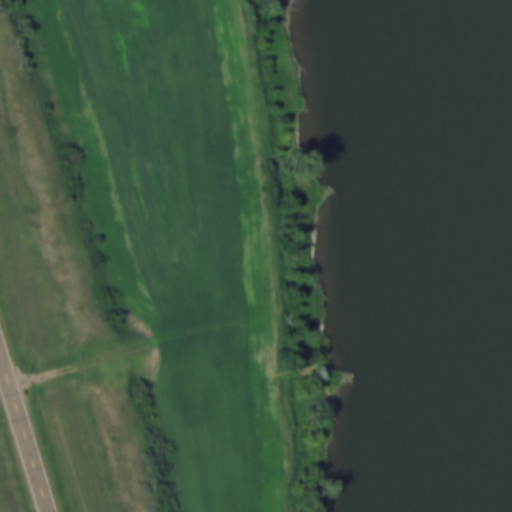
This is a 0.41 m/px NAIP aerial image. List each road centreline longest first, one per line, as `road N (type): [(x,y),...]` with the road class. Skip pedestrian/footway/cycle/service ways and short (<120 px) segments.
road 1 (track): [(11,388),(169,338)]
road 2 (residential): [(0,355),(48,511)]
